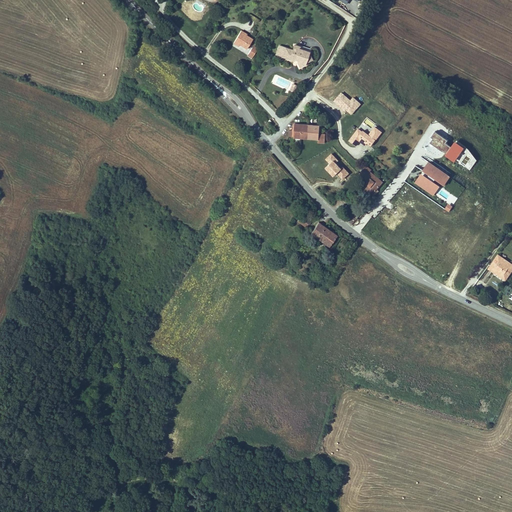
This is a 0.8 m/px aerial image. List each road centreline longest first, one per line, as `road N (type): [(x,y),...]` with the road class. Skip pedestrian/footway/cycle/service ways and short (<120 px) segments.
road 1 (track): [(75,511),(99,490),(141,478),(289,511)]
road 2 (tertiary): [(376,250),(324,207),(261,136)]
